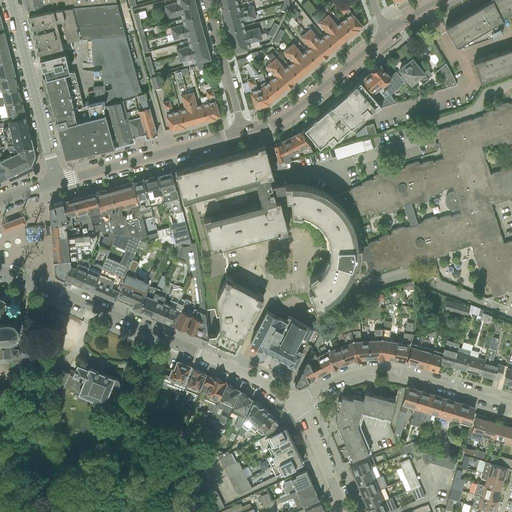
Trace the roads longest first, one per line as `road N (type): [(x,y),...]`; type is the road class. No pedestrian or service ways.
road 1 (tertiary): [(294,406),(232,368),(0,271)]
road 2 (residential): [(511,406),(376,370),(345,377),(294,406)]
road 3 (tertiary): [(56,182),(241,133)]
road 4 (tertiary): [(56,182),(10,0)]
road 5 (residential): [(511,85),(484,94),(471,113),(432,126),(426,137),(353,159)]
road 6 (tertiary): [(263,126),(385,34)]
road 7 (residential): [(241,133),(206,0)]
road 8 (residential): [(263,126),(279,181),(353,159)]
